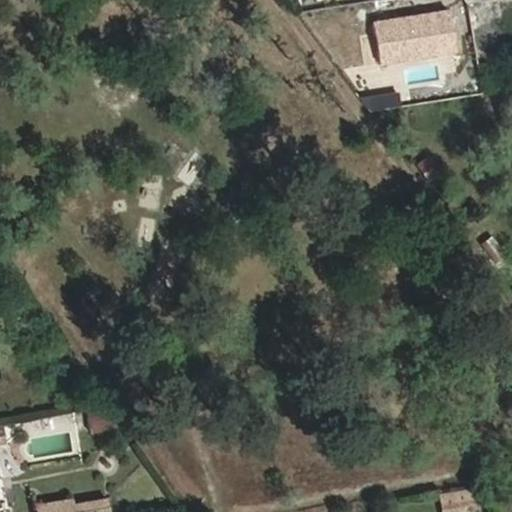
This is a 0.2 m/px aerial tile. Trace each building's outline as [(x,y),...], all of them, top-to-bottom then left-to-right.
[(438,173),(427,157),(417,165),(428,180),(438,173)] [(506,256),(492,235),(480,243),(494,264),(506,256)] [(107,411),(103,406),(85,409),(86,416),(107,411)] [(118,427),(107,411),(86,416),(90,433),(118,427)] [(465,511),(478,510),(474,490),(440,496),(443,509),(461,506),(462,511),(465,511)] [(109,511),(107,497),(73,502),(74,511),(109,511)] [(74,511),(73,502),(72,499),(38,505),(38,511),(74,511)]
